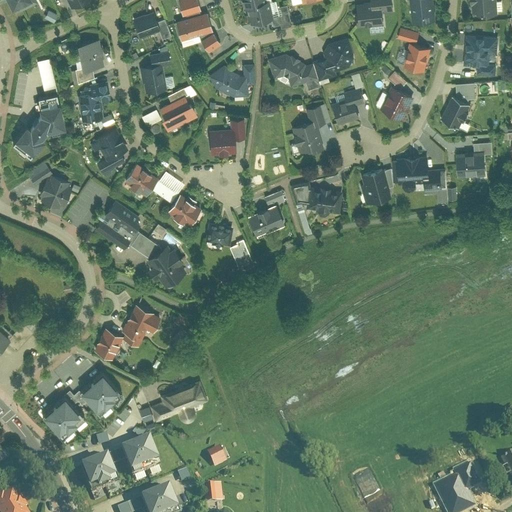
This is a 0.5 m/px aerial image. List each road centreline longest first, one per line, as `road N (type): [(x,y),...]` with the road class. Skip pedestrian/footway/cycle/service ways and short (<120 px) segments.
road 1 (residential): [(0,205),(69,240),(85,256),(91,292),(75,332),(0,394)]
road 2 (residential): [(110,10),(135,130),(182,171),(223,182)]
road 3 (residential): [(451,0),(435,87),(413,125),(377,147),(355,146)]
road 4 (residential): [(222,0),(239,35),(255,40),(324,24),(338,0)]
road 5 (primary): [(64,511),(34,449),(0,409)]
